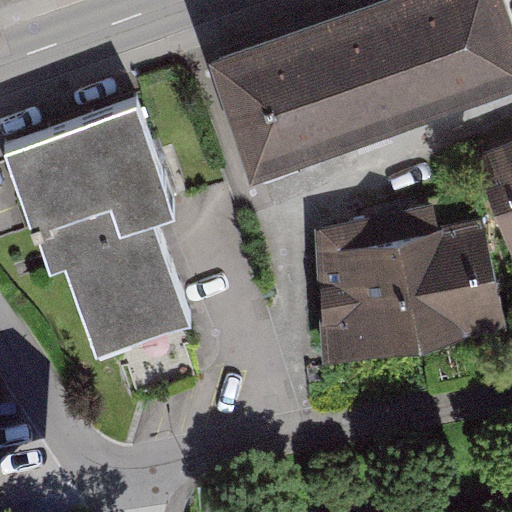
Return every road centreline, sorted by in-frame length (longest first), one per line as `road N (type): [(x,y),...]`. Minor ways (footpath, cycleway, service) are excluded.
road 1 (residential): [(109,476),(511,392)]
road 2 (secondary): [(0,65),(183,0)]
road 3 (residential): [(109,476),(69,435),(0,327)]
